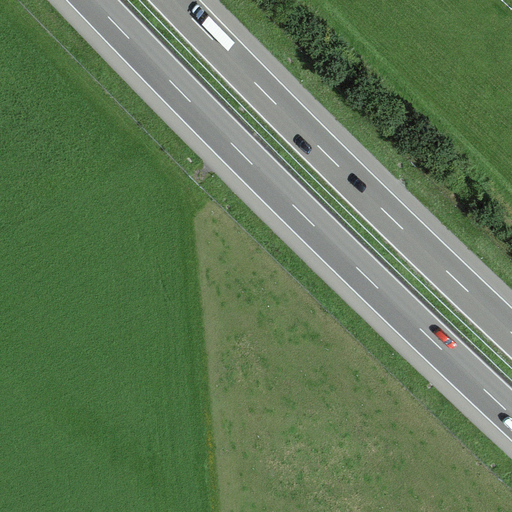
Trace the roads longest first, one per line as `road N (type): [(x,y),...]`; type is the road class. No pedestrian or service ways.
road 1 (motorway): [(92,0),(511,413)]
road 2 (motorway): [(511,331),(176,0)]
